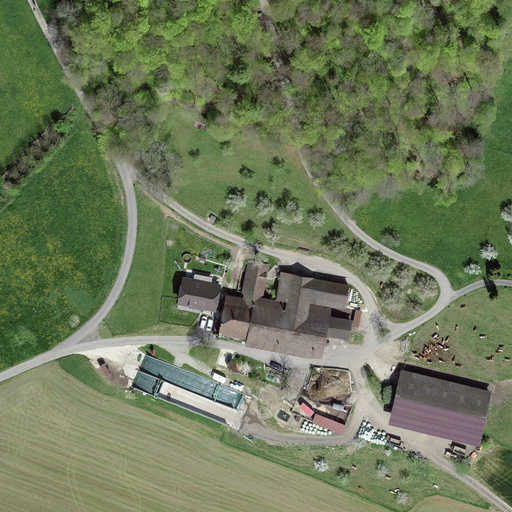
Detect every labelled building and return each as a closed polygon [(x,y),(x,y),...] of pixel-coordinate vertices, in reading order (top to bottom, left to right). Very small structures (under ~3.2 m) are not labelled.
[(249,263),(243,293),(261,297),(267,267),(249,263)] [(219,330),(220,330),(320,349),(324,332),(326,317),(329,305),(306,300),(310,279),(293,276),(286,308),(279,306),(279,307),(262,304),(261,305),(244,301),(225,298),(224,299),(219,330)] [(310,279),(306,300),(329,305),(344,308),(348,287),(310,279)] [(219,330),(224,299),(211,297),(204,333),(219,336),(220,330),(219,330)] [(349,322),(326,317),(324,332),(347,336),(349,322)] [(491,394),(401,373),(390,422),(480,442),(491,394)]
